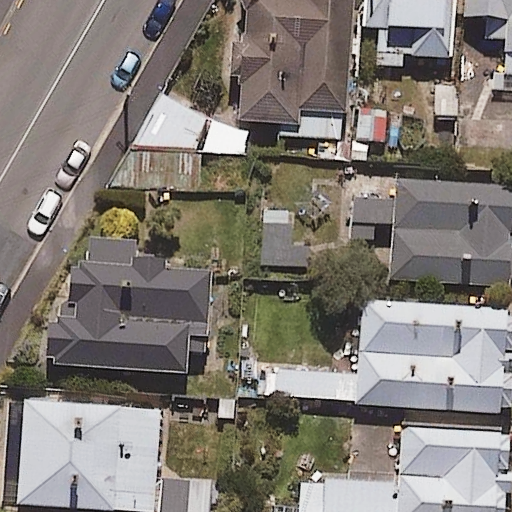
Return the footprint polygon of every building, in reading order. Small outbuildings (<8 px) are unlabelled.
[(348,0),(302,0),(303,1),(274,0),(240,0),(234,122),(281,125),(280,136),(341,139),(348,0)] [(378,33),(377,68),(404,68),(404,60),(452,61),(453,19),(453,0),(364,0),(363,33),(378,33)] [(485,42),(504,42),(505,74),(492,74),(492,94),(511,94),(511,0),(466,0),(466,23),(485,23),(485,42)] [(460,84),(430,85),(433,128),(462,127),(460,84)] [(389,107),(356,107),(356,146),(388,146),(389,107)] [(511,286),(511,183),(397,181),(397,198),(354,197),(353,230),(392,230),(391,284),(511,286)] [(291,213),(261,213),(261,268),(312,268),(312,249),(291,249),(291,213)] [(207,353),(209,275),(150,273),(151,260),(133,260),(133,245),(94,244),(93,269),(70,268),(69,304),(57,304),(56,326),(51,326),(50,370),(188,374),(189,352),(207,353)] [(511,315),(366,305),(361,376),(265,369),(263,399),(511,416),(511,315)] [(154,511),(159,413),(6,405),(1,508),(71,511),(154,511)] [(297,511),(499,511),(501,496),(511,496),(511,479),(495,479),(499,437),(402,429),(398,482),(324,480),(321,510),(298,508),(297,511)] [(210,511),(210,479),(158,480),(159,511),(210,511)]
